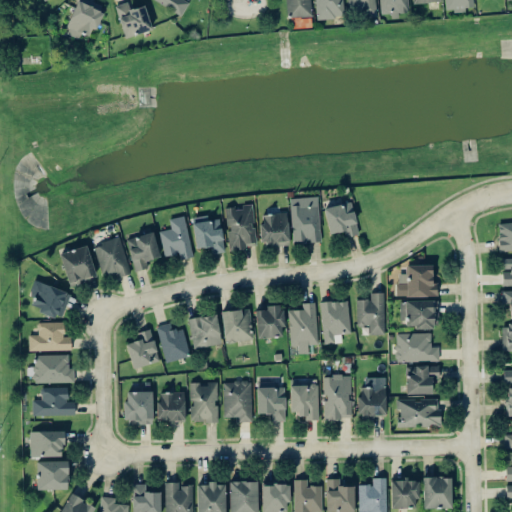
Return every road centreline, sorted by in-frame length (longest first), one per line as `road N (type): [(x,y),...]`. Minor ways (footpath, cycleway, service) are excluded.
road 1 (residential): [(107,318),(115,308),(174,291),(367,265),(475,202),(511,190)]
road 2 (residential): [(474,446),(127,455),(113,447)]
road 3 (residential): [(451,215),(467,255),(475,511)]
road 4 (residential): [(113,447),(105,441),(107,318)]
